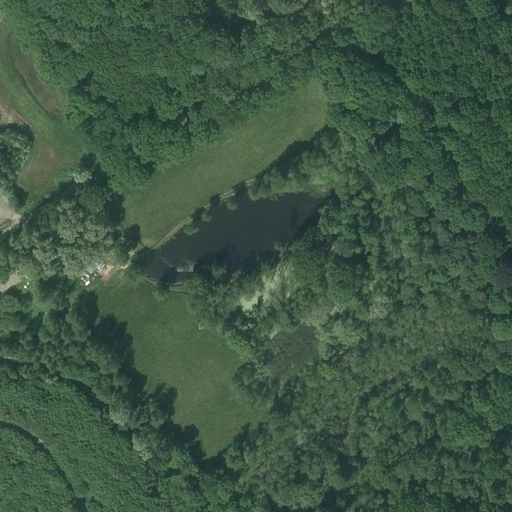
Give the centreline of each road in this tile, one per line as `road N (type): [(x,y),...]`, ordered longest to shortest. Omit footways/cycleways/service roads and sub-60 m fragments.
road 1 (track): [(0,237),(375,0)]
road 2 (track): [(235,511),(185,491),(99,390),(0,355)]
road 3 (track): [(0,420),(39,442),(87,511)]
